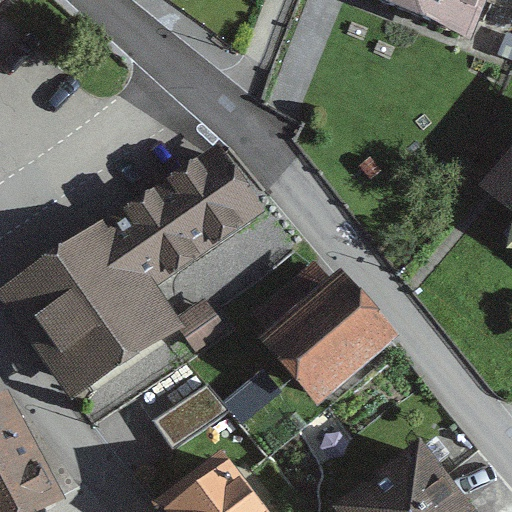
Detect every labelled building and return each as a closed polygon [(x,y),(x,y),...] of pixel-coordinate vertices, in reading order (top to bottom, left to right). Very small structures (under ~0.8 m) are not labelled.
[(365,0),(464,37),(478,0),(365,0)] [(139,302),(260,222),(220,162),(95,244),(92,239),(8,294),(74,393),(161,336),(139,302)] [(511,205),(511,170),(495,191),(511,205)] [(393,340),(344,277),(334,284),(324,271),(268,316),(279,330),(269,338),(317,399),(393,340)] [(196,351),(227,328),(204,298),(174,321),(196,351)] [(223,412),(206,387),(155,421),(172,447),(223,412)] [(0,511),(27,511),(53,498),(2,406),(0,406),(0,511)] [(464,511),(421,455),(344,511),(464,511)] [(253,511),(220,469),(164,511),(253,511)]
